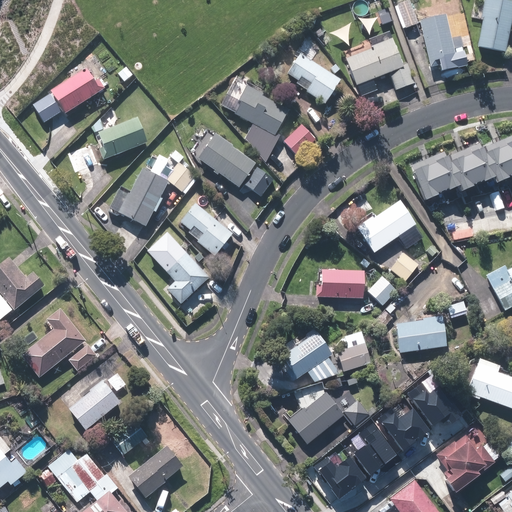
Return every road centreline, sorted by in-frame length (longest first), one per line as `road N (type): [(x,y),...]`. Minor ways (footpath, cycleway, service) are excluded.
road 1 (residential): [(511,97),(397,129),(318,181),(260,264),(212,382),(200,392)]
road 2 (secondary): [(0,147),(200,392)]
